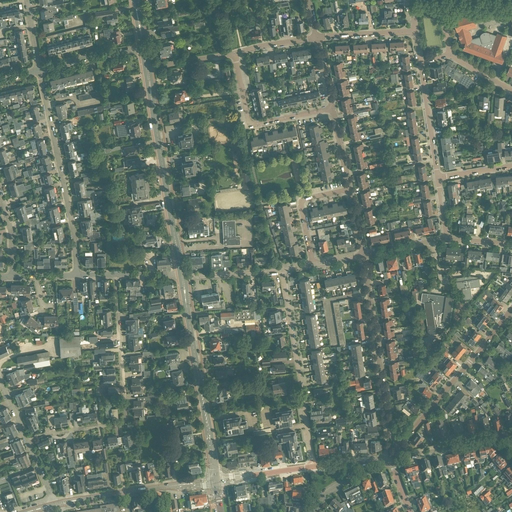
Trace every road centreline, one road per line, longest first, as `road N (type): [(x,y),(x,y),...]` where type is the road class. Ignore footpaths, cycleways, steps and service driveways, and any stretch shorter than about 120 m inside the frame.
road 1 (residential): [(25,437),(123,422),(116,274)]
road 2 (residential): [(76,275),(38,69)]
road 3 (residential): [(314,466),(281,271)]
road 4 (residential): [(396,437),(387,428),(362,254)]
road 5 (tertiary): [(214,480),(185,296)]
road 6 (residential): [(396,437),(411,432),(511,308)]
road 7 (tertiary): [(178,253),(151,96)]
road 8 (residential): [(331,108),(248,124),(234,53)]
